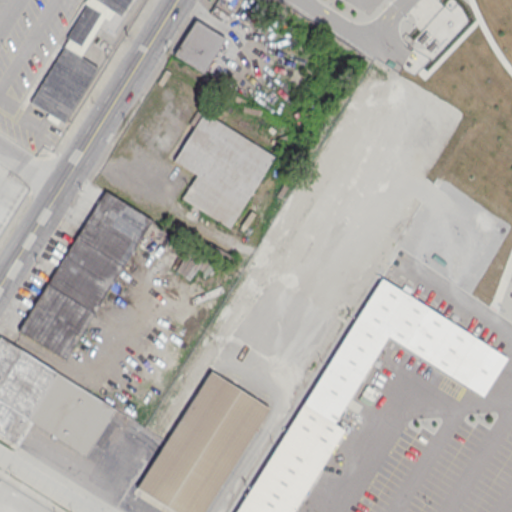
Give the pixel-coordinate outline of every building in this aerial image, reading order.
[(132,0),(111,35),(98,27),(80,56),(96,66),(62,121),(30,101),(70,37),(66,34),(87,0),(132,0)] [(173,54),(201,71),(223,37),(195,19),(173,54)] [(201,111),(272,155),(227,228),(179,199),(196,172),(172,158),(201,111)] [(0,209),(18,177),(0,166),(0,209)] [(18,329),(64,357),(150,221),(104,192),(18,329)] [(481,394),(504,358),(381,281),(235,511),(291,511),(344,428),(334,421),(388,336),(481,394)] [(134,488),(171,511),(204,511),(273,406),(212,367),(161,446),(151,438),(120,419),(123,415),(0,335),(0,438),(14,448),(31,422),(86,458),(94,446),(103,452),(120,426),(145,443),(156,455),(134,488)]
